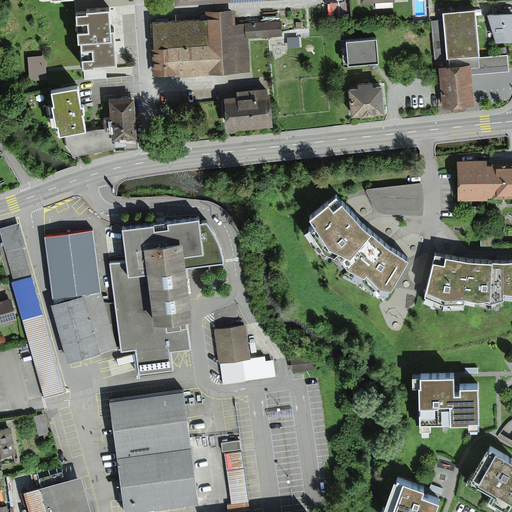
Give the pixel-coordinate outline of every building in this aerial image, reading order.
[(111,29),(109,8),(88,10),(88,12),(76,13),(78,40),(81,40),(83,65),(117,62),(115,29),(111,29)] [(206,19),(151,22),(154,76),(249,70),(247,37),(281,35),(280,21),(236,23),(235,10),(206,11),(206,19)] [(479,57),(480,57),(476,11),(442,14),(447,59),(449,59),(479,57)] [(496,43),(511,42),(511,14),(488,16),(496,43)] [(299,37),(288,38),(288,48),(300,48),(299,37)] [(378,61),(376,38),(346,40),(348,64),(378,61)] [(479,57),(449,59),(450,68),(470,66),(471,75),(509,71),(507,55),(479,58),(479,57)] [(45,56),(28,57),(30,81),(47,79),(45,56)] [(439,68),(442,109),(473,107),(471,75),(470,66),(450,68),(439,68)] [(98,79),(98,71),(87,70),(87,79),(98,79)] [(349,89),(351,115),(384,112),(381,86),(373,87),(372,82),(359,83),(359,88),(349,89)] [(79,103),(76,85),(50,90),(53,103),(51,103),(55,123),(57,123),(59,133),(85,128),(81,111),(83,110),(82,103),(79,103)] [(223,100),(226,131),(272,127),(269,90),(236,93),(237,98),(223,100)] [(137,148),(133,99),(108,101),(109,117),(103,118),(105,130),(66,137),(67,146),(76,158),(114,150),(115,151),(137,148)] [(511,164),(456,165),(457,196),(511,194),(511,164)] [(371,215),(426,212),(424,184),(369,186),(371,215)] [(372,233),(334,195),(309,217),(313,224),(303,232),(319,257),(330,261),(343,273),(375,290),(387,293),(407,259),(372,233)] [(123,260),(108,263),(120,350),(134,348),(136,374),(171,368),(169,350),(189,347),(185,317),(188,318),(180,266),(220,261),(219,253),(217,244),(210,229),(203,220),(196,220),(195,217),(118,227),(123,260)] [(19,223),(0,228),(0,233),(15,281),(32,276),(24,248),(27,247),(19,223)] [(92,231),(45,236),(53,301),(99,290),(92,231)] [(511,260),(492,261),(432,252),(424,301),(441,307),(463,306),(463,302),(487,308),(501,303),(502,296),(511,297),(511,260)] [(43,315),(32,276),(15,281),(11,282),(22,321),(43,315)] [(52,305),(70,369),(80,366),(78,360),(88,357),(90,363),(116,356),(114,348),(115,348),(99,292),(52,305)] [(0,322),(12,319),(6,299),(0,300),(0,322)] [(44,399),(64,394),(43,315),(22,321),(44,399)] [(241,324),(213,329),(222,383),(274,374),(271,359),(262,361),(261,356),(247,358),(241,324)] [(313,355),(290,357),(291,369),(314,367),(313,355)] [(452,391),(452,374),(417,375),(418,421),(468,420),(468,418),(476,418),(476,384),(458,384),(458,391),(452,391)] [(198,502),(184,392),(110,402),(125,511),(198,502)] [(34,416),(40,436),(51,432),(45,413),(34,416)] [(11,426),(0,428),(0,457),(16,454),(11,426)] [(511,437),(501,433),(499,438),(511,442),(511,437)] [(232,510),(247,508),(237,440),(222,442),(232,510)] [(508,507),(511,498),(511,466),(510,466),(511,462),(511,458),(488,445),(468,481),(476,485),(478,482),(496,492),(492,498),(508,507)] [(431,511),(437,498),(419,491),(421,486),(393,475),(379,511),(431,511)] [(90,511),(81,478),(71,480),(23,494),(28,511),(90,511)]
